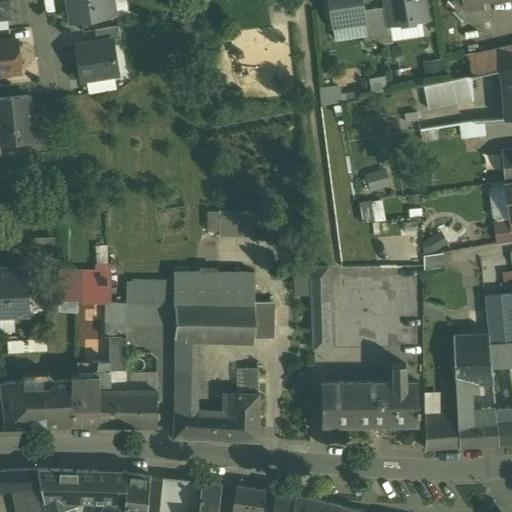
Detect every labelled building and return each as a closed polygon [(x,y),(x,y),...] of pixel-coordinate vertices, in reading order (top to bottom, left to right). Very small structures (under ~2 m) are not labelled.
[(0,0),(0,18),(9,17),(6,0),(0,0)] [(67,0),(71,22),(110,16),(110,13),(114,12),(111,0),(67,0)] [(361,0),(328,0),(329,1),(324,2),(326,15),(331,15),(333,27),(365,22),(363,11),(361,0)] [(422,0),(385,0),(387,7),(390,26),(426,20),(422,0)] [(387,7),(375,9),(381,45),(393,43),(390,26),(387,7)] [(375,9),(363,11),(365,22),(369,47),(381,45),(375,9)] [(118,27),(95,31),(97,42),(112,40),(120,38),(118,27)] [(97,42),(75,46),(81,80),(118,74),(112,40),(97,42)] [(0,42),(0,74),(21,72),(18,41),(0,42)] [(511,45),(468,55),(472,76),(501,69),(511,67),(511,45)] [(511,67),(501,69),(505,120),(511,118),(511,67)] [(469,76),(451,80),(456,104),(473,101),(471,76),(469,77),(469,76)] [(451,80),(436,83),(441,108),(456,104),(451,80)] [(436,83),(423,86),(428,111),(441,108),(436,83)] [(320,86),(322,104),(343,101),(341,84),(320,86)] [(28,96),(0,98),(0,144),(33,142),(28,96)] [(505,120),(484,122),(486,138),(511,134),(511,122),(511,119),(505,120)] [(511,148),(502,150),(505,182),(511,180),(511,148)] [(369,188),(390,187),(389,172),(368,173),(369,188)] [(363,221),(386,220),(384,199),(362,200),(363,221)] [(218,210),(217,234),(250,235),(250,211),(218,210)] [(511,220),(495,222),(498,243),(511,240),(511,221),(511,222),(511,221),(511,220)] [(447,235),(424,236),(424,247),(447,246),(447,235)] [(442,254),(423,256),(424,270),(443,267),(442,254)] [(328,266),(310,267),(310,269),(311,291),(329,290),(328,266)] [(26,267),(0,268),(0,316),(15,315),(29,315),(28,311),(27,286),(26,267)] [(310,269),(295,269),(296,295),(311,295),(311,291),(310,269)] [(176,283),(175,304),(254,306),(254,303),(254,272),(176,270),(176,283)] [(94,302),(110,301),(110,271),(57,271),(57,302),(81,302),(81,310),(94,310),(94,302)] [(176,283),(127,282),(126,303),(175,304),(176,283)] [(44,285),(27,286),(28,311),(45,310),(44,285)] [(329,290),(311,291),(311,295),(313,349),(331,349),(329,290)] [(511,292),(484,296),(488,335),(491,368),(510,367),(511,367),(511,292)] [(444,306),(423,301),(423,315),(443,320),(444,306)] [(126,303),(108,303),(108,316),(126,316),(126,303)] [(175,304),(126,303),(126,316),(126,325),(175,326),(175,304)] [(273,303),(254,303),(254,306),(253,338),(272,339),(273,303)] [(254,306),(175,304),(175,326),(174,337),(195,337),(253,338),(254,306)] [(0,316),(0,333),(5,333),(5,327),(15,326),(15,315),(0,316)] [(126,316),(108,316),(108,324),(105,324),(105,337),(109,337),(126,337),(126,325),(126,316)] [(481,410),(482,412),(472,412),(471,392),(477,392),(476,382),(492,381),(491,368),(488,335),(453,337),(456,381),(458,424),(460,447),(499,444),(495,410),(495,409),(481,410)] [(45,336),(7,339),(8,351),(46,349),(45,336)] [(126,361),(126,337),(109,337),(109,361),(109,363),(115,363),(115,370),(126,370),(126,361)] [(195,337),(174,337),(174,380),(195,380),(195,337)] [(110,370),(115,370),(115,363),(109,363),(109,361),(99,361),(99,369),(110,369),(110,370)] [(392,364),(392,382),(321,382),(322,425),(418,424),(418,381),(406,381),(406,364),(392,364)] [(511,367),(510,367),(511,381),(511,408),(495,410),(499,444),(511,443),(511,367)] [(126,389),(110,389),(110,370),(110,369),(99,369),(99,375),(98,425),(126,425),(126,389)] [(258,369),(244,369),(244,380),(246,380),(245,393),(258,393),(258,369)] [(115,370),(110,370),(110,389),(126,389),(126,373),(126,370),(115,370)] [(78,374),(71,380),(71,426),(98,425),(99,375),(78,374)] [(50,387),(23,388),(17,382),(0,383),(2,404),(5,428),(32,427),(32,425),(44,424),(44,426),(71,426),(71,380),(56,381),(50,387)] [(195,380),(174,380),(174,381),(174,417),(192,416),(198,417),(195,380)] [(444,382),(445,415),(424,415),(425,449),(460,447),(458,424),(456,381),(444,382)] [(156,390),(126,389),(126,425),(156,426),(156,390)] [(245,393),(229,393),(229,418),(212,418),(211,439),(228,440),(258,440),(258,393),(245,393)] [(192,416),(174,417),(174,438),(211,439),(212,418),(198,417),(192,416)] [(35,469),(2,470),(3,488),(16,488),(36,487),(35,469)] [(95,470),(37,469),(43,500),(69,501),(94,502),(95,470)] [(126,471),(95,470),(94,502),(110,502),(107,511),(106,511),(124,511),(126,474),(126,471)] [(145,511),(150,477),(126,474),(124,511),(145,511)] [(163,480),(160,511),(182,511),(183,511),(198,511),(201,484),(163,480)] [(201,484),(198,511),(183,511),(182,511),(217,511),(221,484),(201,482),(201,484)] [(295,496),(236,486),(231,511),(292,511),(295,496)] [(36,487),(16,488),(19,505),(42,501),(39,487),(36,487)] [(339,511),(340,507),(295,496),(292,511),(339,511)] [(43,500),(42,501),(44,511),(71,511),(69,501),(43,500)] [(44,511),(42,501),(19,505),(20,511),(44,511)]
